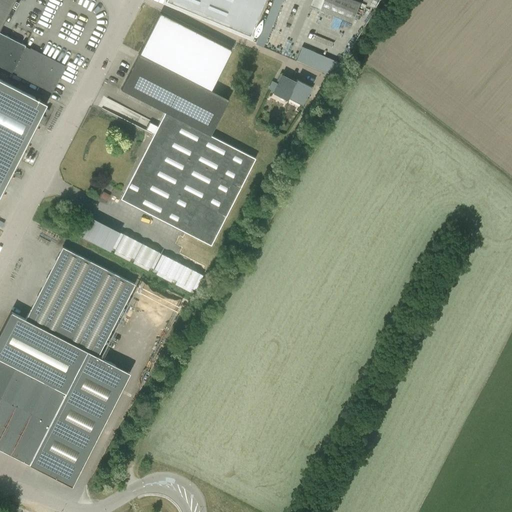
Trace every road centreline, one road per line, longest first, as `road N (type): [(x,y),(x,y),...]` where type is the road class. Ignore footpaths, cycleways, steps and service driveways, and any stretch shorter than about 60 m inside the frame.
road 1 (unclassified): [(0,258),(131,6)]
road 2 (unknown): [(146,0),(326,75)]
